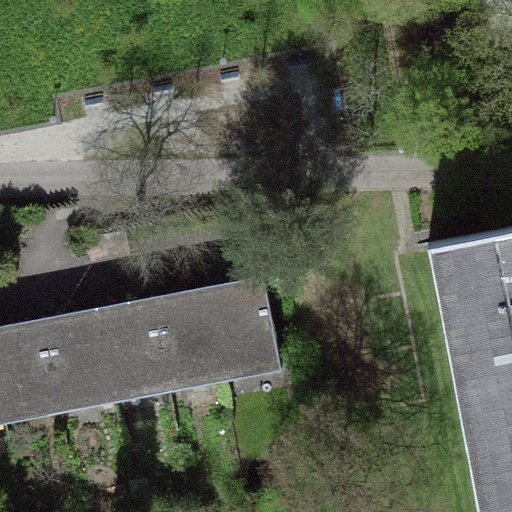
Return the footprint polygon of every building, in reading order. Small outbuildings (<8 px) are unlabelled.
[(511,511),(511,226),(427,242),(481,511),(511,511)] [(263,275),(208,286),(226,380),(282,369),(263,275)] [(208,286),(153,296),(171,390),(226,380),(208,286)] [(153,296),(98,307),(116,401),(171,390),(153,296)] [(98,307),(43,317),(61,412),(116,401),(98,307)] [(43,317),(0,325),(0,392),(6,422),(61,412),(43,317)]
